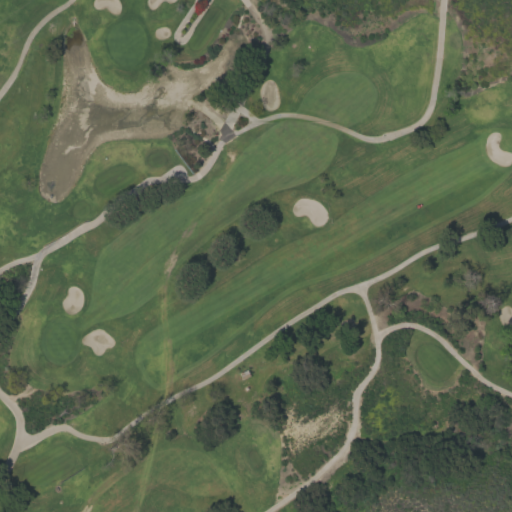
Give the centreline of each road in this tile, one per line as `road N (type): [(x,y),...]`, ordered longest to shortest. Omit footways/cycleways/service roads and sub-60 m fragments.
road 1 (track): [(375,335),(420,326),(487,384),(511,394),(508,218),(326,295),(197,383),(97,438),(59,426),(16,440)]
road 2 (track): [(244,0),(261,24),(262,59),(207,164),(183,179),(151,179),(38,254),(27,290),(0,331),(8,403),(18,416),(0,477)]
road 3 (track): [(38,254),(0,266),(12,73),(30,31),(68,0),(190,7),(175,34),(183,39),(206,0)]
road 4 (track): [(221,139),(275,114),(361,137),(416,123),(433,85),(441,0)]
road 5 (track): [(265,511),(349,436),(353,400),(375,347),(357,284)]
